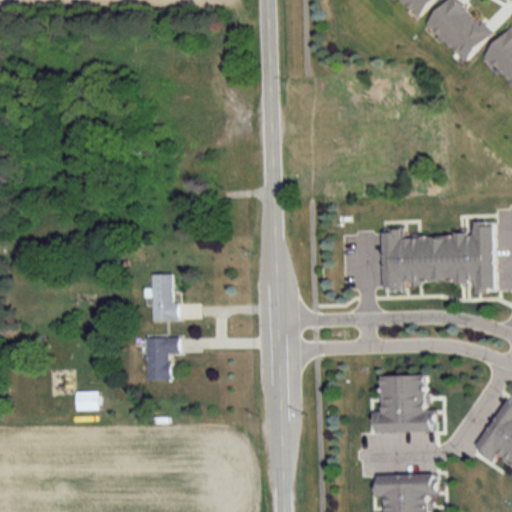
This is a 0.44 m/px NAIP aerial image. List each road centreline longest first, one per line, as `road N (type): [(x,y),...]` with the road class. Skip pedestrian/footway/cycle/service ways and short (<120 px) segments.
road 1 (tertiary): [(265,0),(282,511)]
road 2 (residential): [(511,334),(445,315),(276,317)]
road 3 (residential): [(277,350),(438,345),(511,363)]
